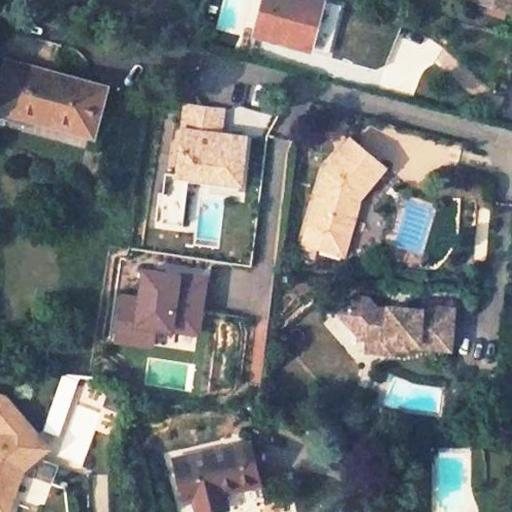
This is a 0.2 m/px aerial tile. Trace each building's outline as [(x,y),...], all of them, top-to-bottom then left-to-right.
[(270,0),(261,38),(315,51),(327,2),(319,0),(270,0)] [(511,0),(464,0),(464,1),(511,14),(511,0)] [(9,65),(0,97),(0,113),(97,139),(111,92),(9,65)] [(187,183),(188,178),(225,183),(226,174),(241,176),(246,138),(223,135),(215,134),(218,110),(186,105),(177,175),(165,173),(162,193),(158,193),(157,203),(162,204),(159,224),(181,227),(187,183)] [(215,134),(223,135),(226,111),(218,110),(215,134)] [(341,243),(349,238),(358,206),(355,204),(351,200),(357,194),(361,197),(387,166),(353,137),(350,140),(327,167),(329,169),(325,173),(305,241),(328,248),(330,240),(341,243)] [(188,178),(187,183),(239,190),(241,176),(226,174),(225,183),(188,178)] [(357,194),(351,200),(355,204),(361,197),(357,194)] [(341,243),(330,240),(328,248),(345,253),(349,238),(341,243)] [(142,271),(138,300),(121,297),(114,340),(148,346),(151,326),(168,329),(171,309),(197,313),(202,280),(142,271)] [(361,295),(341,311),(362,337),(369,337),(387,339),(393,346),(409,348),(409,341),(419,342),(419,345),(442,348),(445,316),(455,317),(455,308),(432,306),(432,310),(390,306),(389,308),(377,307),(368,296),(361,295)] [(171,309),(168,329),(194,333),(197,313),(171,309)] [(455,317),(445,316),(442,348),(452,349),(455,317)] [(387,339),(369,337),(367,350),(393,352),(393,346),(387,339)] [(78,382),(63,377),(45,430),(59,435),(78,382)] [(0,501),(12,505),(22,471),(48,447),(3,398),(0,396),(0,501)] [(193,500),(195,511),(215,511),(222,510),(218,493),(259,481),(251,448),(214,459),(212,451),(174,461),(183,503),(193,500)] [(95,486),(95,511),(107,511),(107,486),(95,486)] [(9,511),(12,505),(0,501),(0,511),(9,511)]
